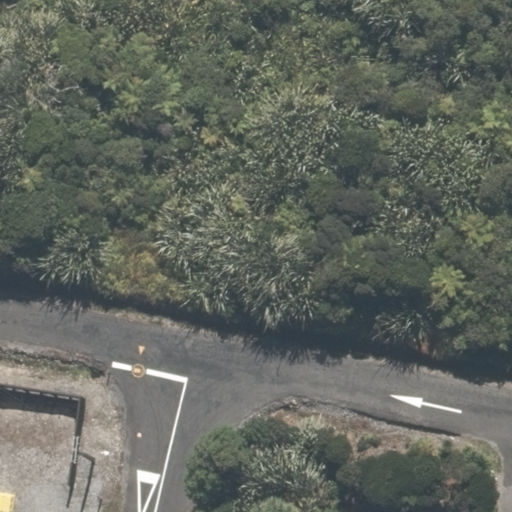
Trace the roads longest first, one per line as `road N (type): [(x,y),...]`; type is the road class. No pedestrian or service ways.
road 1 (residential): [(206,355),(511,407)]
road 2 (residential): [(0,318),(206,355)]
road 3 (residential): [(206,355),(171,511)]
